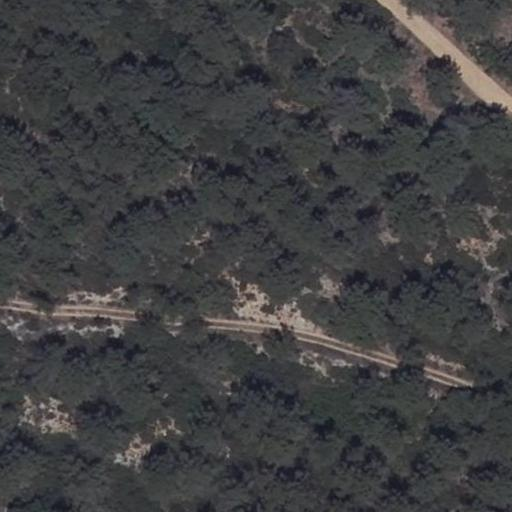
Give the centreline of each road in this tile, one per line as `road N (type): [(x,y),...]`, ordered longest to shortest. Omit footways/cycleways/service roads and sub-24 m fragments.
road 1 (track): [(0,301),(315,333),(511,408)]
road 2 (track): [(383,0),(511,104)]
